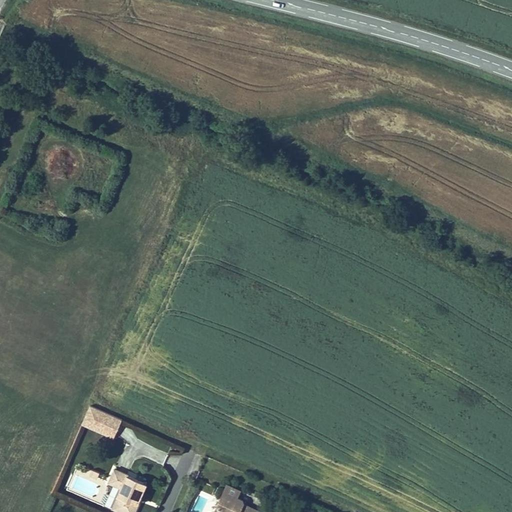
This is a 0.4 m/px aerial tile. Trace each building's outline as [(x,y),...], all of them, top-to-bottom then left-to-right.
[(115,440),(123,421),(90,406),(82,425),(115,440)] [(128,471),(115,465),(109,479),(122,485),(112,506),(126,511),(133,511),(137,504),(140,498),(137,497),(144,480),(136,476),(128,473),(128,471)] [(98,476),(101,471),(93,467),(90,473),(98,476)] [(147,481),(144,480),(137,497),(140,498),(147,481)] [(264,511),(266,508),(249,501),(248,497),(243,495),(246,488),(231,481),(222,503),(225,511),(264,511)] [(217,511),(225,511),(222,503),(217,511)]
